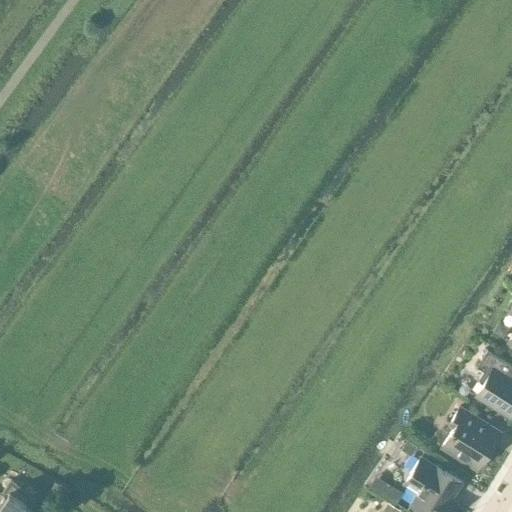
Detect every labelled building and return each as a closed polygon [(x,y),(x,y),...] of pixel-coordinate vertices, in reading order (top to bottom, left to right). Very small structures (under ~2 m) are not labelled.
[(480,383),(474,392),(510,415),(511,411),(511,380),(511,381),(511,376),(511,373),(511,364),(486,349),(476,366),(482,370),(478,377),(479,382),(480,383)] [(477,468),(500,431),(459,405),(449,421),(455,424),(441,446),(477,468)] [(401,448),(410,455),(416,446),(406,439),(401,448)] [(416,491),(408,503),(422,511),(448,511),(457,499),(452,495),(461,481),(418,454),(401,482),(416,491)] [(0,511),(32,511),(20,504),(27,493),(9,477),(0,491),(0,511)] [(395,503),(403,491),(390,483),(382,495),(395,503)] [(383,511),(397,511),(400,508),(387,501),(381,511),(383,511)]
